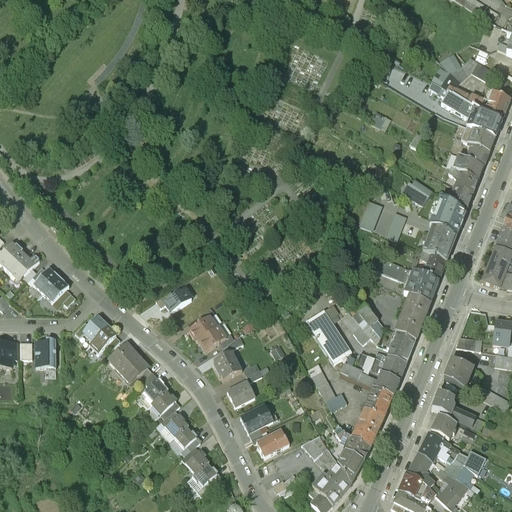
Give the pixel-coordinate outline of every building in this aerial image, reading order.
[(498,16),(472,0),(450,0),(492,26),(498,16)] [(506,49),(496,44),(498,39),(495,38),(491,49),(506,56),(508,50),(506,49)] [(446,75),(459,69),(453,56),(440,62),(446,75)] [(491,73),(470,61),(461,70),(449,77),(459,86),(471,75),(485,84),(491,73)] [(431,83),(441,87),(446,73),(436,69),(431,83)] [(464,96),(455,92),(454,92),(450,90),(448,95),(452,97),(453,97),(468,106),(471,98),(471,97),(465,94),(464,96)] [(453,97),(452,97),(448,95),(446,94),(444,98),(450,102),(445,114),(442,121),(459,127),(468,106),(453,97)] [(510,102),(492,95),(492,96),(487,95),(484,103),(471,98),(468,106),(484,116),(484,117),(489,119),(501,124),(510,102)] [(374,115),(369,126),(378,130),(384,120),(374,115)] [(501,124),(489,119),(485,130),(497,135),(501,124)] [(494,141),(466,130),(461,144),(463,145),(468,147),(489,156),(494,141)] [(417,137),(411,149),(416,152),(422,140),(417,137)] [(489,156),(468,147),(467,150),(470,152),(465,163),(483,170),(489,156)] [(465,163),(464,163),(457,159),(452,173),(459,177),(478,184),(483,170),(465,163)] [(472,198),(478,184),(459,177),(452,173),(449,178),(458,182),(454,191),(472,198)] [(404,187),(399,199),(428,211),(433,199),(404,187)] [(472,198),(454,191),(448,205),(465,216),(472,198)] [(444,202),(438,199),(430,213),(442,220),(448,205),(444,202)] [(448,205),(442,220),(436,232),(456,240),(465,216),(448,205)] [(511,223),(506,221),(501,234),(511,238),(511,223)] [(436,232),(432,231),(422,256),(430,260),(445,266),(456,240),(436,232)] [(511,238),(501,234),(496,248),(511,254),(511,238)] [(3,258),(0,261),(0,269),(2,272),(7,277),(24,259),(21,257),(22,255),(16,249),(15,251),(12,248),(3,258)] [(511,258),(511,256),(495,250),(481,284),(496,291),(498,291),(511,258)] [(393,267),(370,258),(366,268),(389,277),(393,267)] [(511,258),(498,291),(511,292),(511,258)] [(24,259),(7,277),(13,282),(13,281),(16,285),(21,279),(24,282),(32,274),(39,266),(38,264),(39,264),(35,261),(35,262),(33,260),(30,265),(24,259)] [(445,266),(430,260),(423,279),(438,285),(445,266)] [(36,278),(32,282),(36,286),(46,276),(42,272),(36,278)] [(36,286),(33,290),(33,291),(34,290),(43,299),(59,281),(54,277),(53,277),(49,274),(49,273),(36,286)] [(32,274),(24,282),(29,286),(32,282),(36,278),(32,274)] [(423,279),(412,274),(404,297),(409,299),(429,307),(438,285),(423,279)] [(59,281),(43,299),(52,308),(53,309),(69,291),(68,290),(68,291),(64,287),(64,286),(59,281)] [(174,300),(164,306),(165,308),(171,317),(191,303),(184,293),(174,300)] [(164,306),(174,300),(171,295),(156,305),(160,312),(165,308),(164,306)] [(365,308),(355,297),(350,301),(360,312),(365,308)] [(71,298),(63,307),(67,311),(75,302),(71,298)] [(409,299),(395,336),(397,337),(415,344),(429,307),(409,299)] [(356,315),(347,304),(346,305),(343,302),(339,306),(352,319),(356,315)] [(215,319),(210,312),(199,319),(202,324),(208,320),(210,323),(215,319)] [(351,355),(323,314),(305,326),(333,368),(342,362),(345,366),(339,378),(347,382),(358,364),(358,363),(359,362),(357,361),(356,363),(348,359),(347,362),(345,359),(351,355)] [(387,325),(381,318),(376,322),(382,329),(387,325)] [(202,324),(188,333),(196,345),(197,344),(216,332),(210,323),(208,320),(202,324)] [(89,331),(83,337),(92,346),(107,330),(98,321),(89,331)] [(511,326),(495,324),(493,347),(501,348),(502,345),(509,346),(511,326)] [(85,327),(74,338),(79,342),(83,337),(89,331),(85,327)] [(360,329),(352,336),(362,348),(370,341),(360,329)] [(108,330),(88,351),(98,359),(116,341),(116,340),(111,336),(112,335),(108,330)] [(216,332),(197,344),(205,356),(219,346),(225,342),(223,340),(217,331),(216,332)] [(384,331),(377,348),(383,351),(388,338),(390,339),(392,335),(384,331)] [(228,336),(223,340),(225,342),(219,346),(223,352),(234,344),(228,336)] [(415,344),(397,337),(390,354),(408,362),(415,344)] [(480,354),(482,342),(458,337),(455,349),(480,354)] [(116,341),(107,349),(112,354),(120,345),(116,341)] [(46,344),(46,347),(35,347),(35,373),(55,373),(55,344),(46,344)] [(11,365),(11,348),(0,348),(0,372),(12,373),(12,365),(11,365)] [(32,365),(32,348),(20,348),(20,365),(32,365)] [(275,361),(283,356),(278,348),(270,352),(275,361)] [(134,356),(127,349),(112,362),(117,369),(116,371),(130,387),(138,380),(147,372),(137,361),(133,356),(134,356)] [(408,362),(390,354),(387,360),(406,367),(408,362)] [(231,356),(214,365),(216,369),(214,370),(219,380),(221,379),(223,383),(240,375),(231,356)] [(493,368),(511,369),(511,356),(494,356),(493,368)] [(367,360),(362,357),(359,362),(358,363),(358,364),(361,367),(358,374),(361,375),(363,370),(367,360)] [(374,362),(367,360),(363,370),(370,373),(374,362)] [(406,367),(387,360),(380,377),(399,385),(406,367)] [(470,368),(451,361),(444,380),(464,391),(469,380),(466,379),(470,368)] [(358,364),(347,382),(357,386),(361,375),(358,374),(361,367),(358,364)] [(242,372),(247,385),(261,379),(256,367),(242,372)] [(327,384),(318,367),(308,373),(317,390),(327,384)] [(378,384),(367,380),(370,373),(363,370),(361,375),(357,386),(372,392),(374,393),(378,384)] [(147,372),(138,380),(143,386),(143,385),(152,376),(148,372),(147,372)] [(152,376),(143,385),(149,392),(159,384),(152,376)] [(399,385),(380,377),(378,384),(374,393),(392,400),(399,385)] [(149,392),(145,396),(154,406),(166,395),(168,394),(159,384),(149,392)] [(327,384),(317,390),(325,406),(336,400),(327,384)] [(246,386),(227,396),(235,411),(253,402),(249,394),(250,393),(246,386)] [(509,403),(481,387),(475,398),(508,415),(509,403)] [(374,393),(372,392),(363,414),(364,414),(384,422),(392,400),(374,393)] [(454,402),(438,394),(432,412),(440,415),(450,420),(454,411),(452,405),(454,402)] [(180,410),(166,395),(154,406),(151,409),(164,424),(175,415),(180,410)] [(336,400),(325,406),(331,415),(346,407),(341,397),(336,400)] [(265,409),(240,422),(248,437),(259,432),(273,425),(265,409)] [(475,420),(454,411),(450,420),(471,429),(475,420)] [(384,422),(364,414),(361,421),(381,429),(384,422)] [(188,430),(175,415),(164,424),(161,428),(174,443),(186,432),(188,430)] [(456,426),(438,418),(430,434),(448,443),(456,426)] [(485,424),(475,420),(471,429),(480,433),(483,426),(484,427),(485,424)] [(381,429),(361,421),(351,443),(352,444),(370,453),(381,429)] [(475,436),(460,429),(458,433),(473,440),(475,436)] [(200,447),(186,432),(174,443),(183,453),(186,451),(190,455),(195,451),(200,447)] [(259,432),(249,437),(251,442),(262,437),(259,432)] [(344,440),(340,432),(333,436),(339,445),(346,449),(349,449),(352,444),(351,443),(344,440)] [(264,442),(256,446),(257,447),(264,462),(289,449),(285,441),(284,442),(281,434),(264,442)] [(262,437),(251,442),(255,448),(257,447),(256,446),(264,442),(262,437)] [(436,441),(429,437),(422,450),(418,457),(430,465),(435,458),(438,454),(431,450),(436,441)] [(320,439),(313,443),(322,457),(327,452),(320,439)] [(451,450),(436,441),(431,450),(438,454),(445,459),(451,450)] [(313,443),(301,449),(314,464),(322,457),(313,443)] [(370,453),(352,444),(349,449),(345,457),(363,466),(370,453)] [(468,459),(451,450),(445,459),(451,463),(463,469),(468,459)] [(209,466),(195,451),(190,455),(181,464),(195,479),(207,468),(209,466)] [(470,454),(468,459),(463,469),(473,476),(477,479),(485,461),(470,454)] [(345,457),(344,456),(337,469),(338,470),(350,489),(363,466),(345,457)] [(430,465),(418,457),(407,477),(419,484),(429,493),(433,487),(426,481),(428,477),(425,474),(431,466),(430,465)] [(463,469),(451,463),(449,467),(447,465),(442,474),(444,476),(449,478),(456,482),(467,490),(471,485),(468,483),(473,476),(463,469)] [(221,482),(207,468),(195,479),(188,485),(201,500),(221,482)] [(338,470),(316,495),(320,499),(332,510),(343,497),(350,489),(338,470)] [(442,474),(440,472),(436,478),(444,484),(449,478),(444,476),(442,474)] [(419,484),(407,477),(406,478),(404,482),(404,484),(399,495),(410,500),(417,504),(426,508),(430,504),(435,498),(429,493),(419,484)] [(293,478),(284,486),(288,490),(297,483),(293,478)] [(449,478),(444,484),(446,486),(440,493),(433,487),(429,493),(435,498),(449,511),(452,508),(467,490),(456,482),(449,478)] [(283,484),(272,489),(277,497),(279,496),(287,492),(284,486),(283,484)] [(287,492),(279,496),(282,502),(294,496),(291,490),(287,492)] [(410,500),(399,495),(394,504),(405,510),(408,511),(412,511),(417,504),(410,500)] [(330,511),(332,510),(320,499),(310,509),(313,511),(330,511)]
